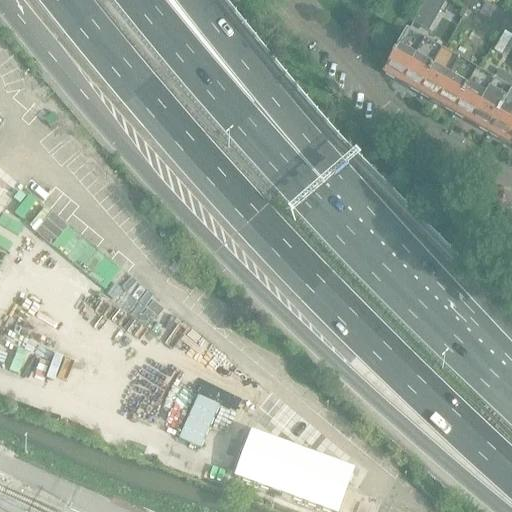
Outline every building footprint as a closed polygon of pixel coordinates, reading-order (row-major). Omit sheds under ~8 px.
[(444,0),(428,0),(424,9),(436,16),(444,0)] [(475,3),(470,0),(460,0),(459,3),(471,10),(475,3)] [(485,5),(479,15),(497,25),(502,15),(485,5)] [(511,32),(511,19),(505,15),(500,25),(511,32)] [(511,38),(504,33),(497,44),(511,52),(511,38)] [(421,96),(443,57),(410,38),(387,77),(421,96)] [(478,76),(444,57),(443,57),(421,96),(455,116),(478,76)] [(511,97),(511,96),(478,77),(478,76),(455,116),(490,135),(511,97)] [(511,97),(490,135),(511,147),(511,97)] [(198,397),(178,441),(199,451),(220,407),(198,397)] [(253,433),(235,480),(324,511),(340,511),(356,470),(253,433)]
